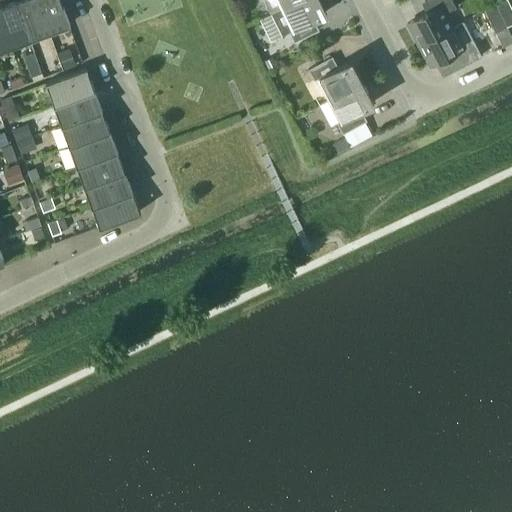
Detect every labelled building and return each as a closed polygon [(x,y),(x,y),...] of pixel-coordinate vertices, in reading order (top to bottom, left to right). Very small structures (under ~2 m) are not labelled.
[(37,0),(18,0),(16,1),(30,38),(49,31),(37,0)] [(59,0),(37,0),(49,31),(69,24),(59,0)] [(283,6),(295,0),(263,0),(265,7),(271,13),(283,7),(283,6)] [(282,35),(289,31),(295,41),(317,30),(312,19),(326,12),(320,0),(295,0),(283,6),(283,7),(271,13),(282,35)] [(407,23),(418,44),(454,25),(447,12),(456,7),(452,0),(424,0),(430,11),(407,23)] [(511,11),(506,0),(504,0),(495,5),(506,27),(511,23),(511,11)] [(0,16),(11,45),(30,38),(16,1),(0,7),(0,16)] [(495,32),(506,27),(495,5),(484,10),(495,32)] [(0,16),(0,49),(11,45),(0,16)] [(465,46),(454,25),(418,44),(429,64),(465,46)] [(71,50),(59,55),(64,68),(76,64),(71,50)] [(319,77),(330,98),(362,81),(351,60),(337,67),(331,56),(308,68),(314,80),(319,77)] [(272,57),(265,60),(268,67),(275,64),(272,57)] [(42,76),(38,63),(29,66),(33,79),(42,76)] [(53,103),(94,88),(86,67),(45,82),(53,103)] [(362,81),(330,98),(341,119),(337,121),(343,133),(365,121),(359,110),(374,102),(362,81)] [(102,108),(94,88),(53,103),(61,124),(102,108)] [(15,106),(11,96),(1,99),(5,110),(15,106)] [(68,144),(109,129),(102,108),(61,124),(68,144)] [(17,140),(27,136),(23,125),(13,129),(17,140)] [(117,149),(109,129),(68,144),(76,164),(117,149)] [(4,131),(0,132),(0,145),(9,143),(4,131)] [(338,151),(350,145),(345,137),(334,143),(338,151)] [(31,149),(27,138),(18,141),(22,152),(31,149)] [(6,163),(17,159),(11,143),(0,147),(6,163)] [(124,170),(117,149),(76,164),(83,185),(124,170)] [(18,163),(6,167),(12,183),(24,179),(18,163)] [(35,167),(27,170),(31,181),(39,178),(35,167)] [(132,190),(124,170),(83,185),(91,205),(132,190)] [(132,190),(91,205),(99,226),(140,211),(132,190)] [(19,200),(22,208),(33,203),(30,195),(19,200)] [(51,197),(40,201),(43,211),(55,207),(51,197)] [(27,220),(30,228),(41,224),(38,216),(27,220)] [(48,222),(53,234),(61,231),(57,219),(48,222)] [(44,236),(41,227),(31,230),(35,240),(44,236)]
